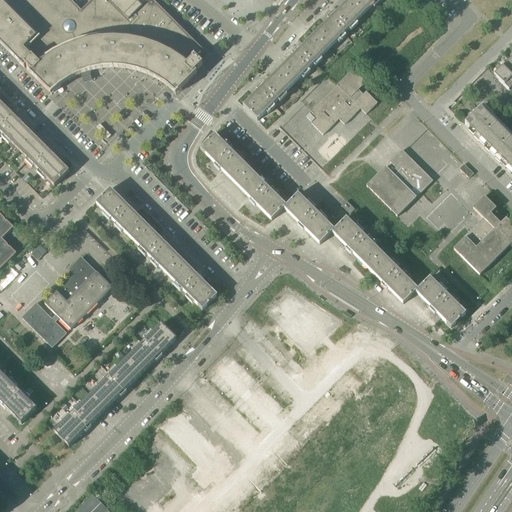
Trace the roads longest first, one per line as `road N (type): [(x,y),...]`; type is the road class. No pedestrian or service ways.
road 1 (residential): [(511,191),(409,89),(475,25),(450,0)]
road 2 (residential): [(276,251),(233,226),(176,170),(176,151),(218,96)]
road 3 (residential): [(451,364),(276,251)]
road 4 (residential): [(243,294),(134,184),(94,170)]
road 5 (unclassified): [(319,196),(218,96)]
road 6 (residential): [(41,511),(141,412)]
road 7 (residential): [(355,462),(451,364)]
road 8 (residential): [(216,327),(314,422)]
road 9 (residential): [(94,170),(0,75)]
road 10 (residential): [(141,412),(236,500)]
road 11 (residential): [(94,170),(46,216),(34,217),(0,182)]
